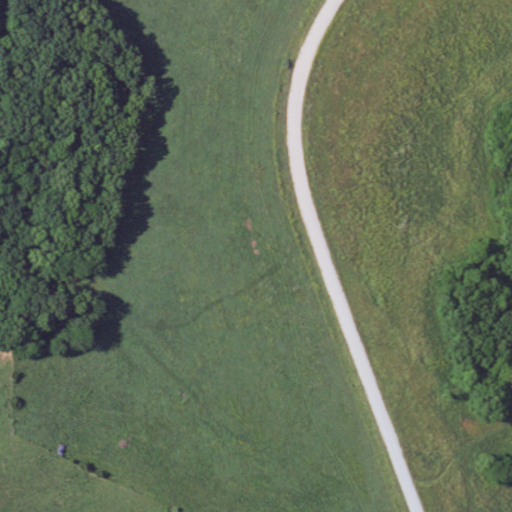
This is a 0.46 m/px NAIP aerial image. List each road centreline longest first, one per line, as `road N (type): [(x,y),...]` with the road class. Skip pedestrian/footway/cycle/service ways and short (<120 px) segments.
road 1 (residential): [(402,511),(319,250),(291,129),(300,62),(332,0)]
road 2 (residential): [(398,494),(511,411)]
